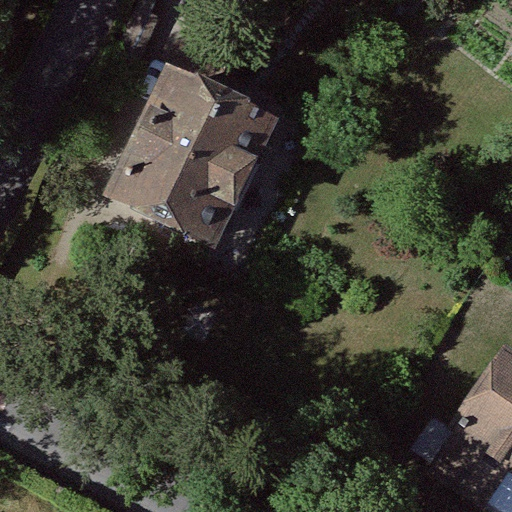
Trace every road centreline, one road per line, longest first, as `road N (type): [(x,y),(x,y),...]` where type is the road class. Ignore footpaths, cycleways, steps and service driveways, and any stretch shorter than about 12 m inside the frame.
road 1 (unknown): [(297,158),(85,453)]
road 2 (unclassified): [(0,408),(195,511)]
road 3 (residential): [(0,157),(85,0)]
